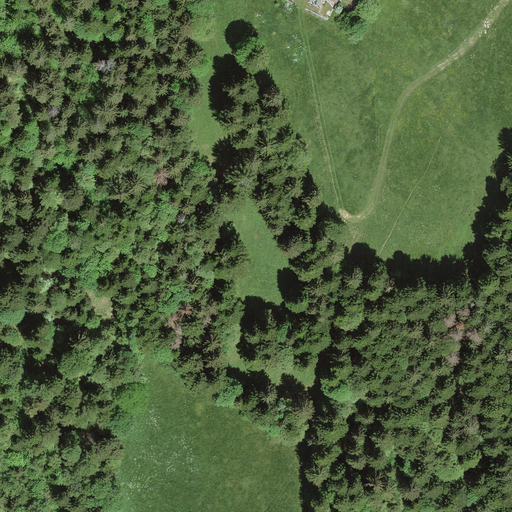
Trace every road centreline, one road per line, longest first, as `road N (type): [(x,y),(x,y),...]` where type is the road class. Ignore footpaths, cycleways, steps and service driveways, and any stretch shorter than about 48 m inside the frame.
road 1 (track): [(507,0),(457,59),(409,89),(360,219),(342,213),(337,198),(302,12)]
road 2 (track): [(360,219),(334,340),(295,450)]
